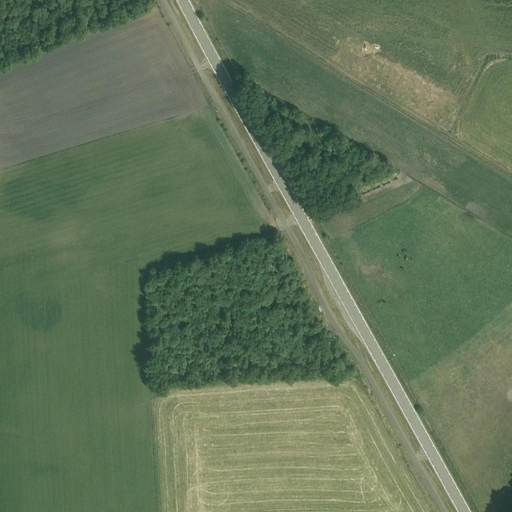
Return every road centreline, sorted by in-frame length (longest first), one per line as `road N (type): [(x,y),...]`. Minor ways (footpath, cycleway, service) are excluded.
road 1 (secondary): [(465,511),(183,0)]
road 2 (track): [(212,0),(511,175)]
